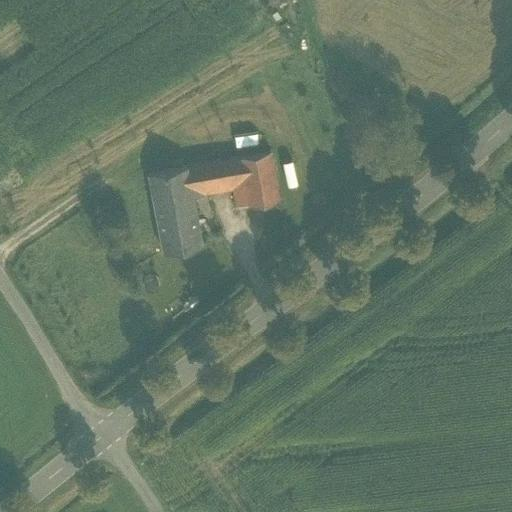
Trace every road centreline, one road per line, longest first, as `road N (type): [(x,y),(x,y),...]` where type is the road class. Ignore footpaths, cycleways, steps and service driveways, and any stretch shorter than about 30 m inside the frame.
road 1 (tertiary): [(102,434),(511,113)]
road 2 (track): [(102,434),(81,415),(0,279)]
